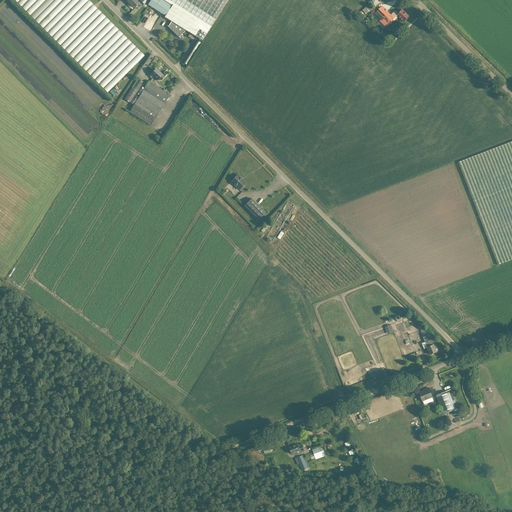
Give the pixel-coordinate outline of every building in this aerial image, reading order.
[(147,55),(90,0),(15,0),(110,93),(147,55)] [(151,0),(148,5),(166,16),(165,17),(171,21),(168,26),(179,37),(186,30),(195,36),(199,29),(206,34),(227,0),(151,0)] [(385,26),(392,20),(394,21),(399,16),(404,21),(409,17),(402,10),(399,13),(398,12),(393,18),(378,2),(370,10),(385,26)] [(206,34),(199,29),(195,36),(202,41),(206,34)] [(157,80),(159,78),(161,81),(165,77),(162,75),(156,69),(151,74),(149,76),(152,79),(154,77),(157,80)] [(129,112),(151,126),(170,95),(149,81),(147,84),(138,79),(125,99),(134,105),(129,112)] [(511,141),(458,162),(474,202),(473,202),(498,265),(511,259),(511,141)] [(231,182),(239,190),(245,183),(241,179),(241,178),(238,174),(231,182)] [(251,198),(244,206),(259,220),(266,212),(251,198)] [(428,347),(430,354),(430,355),(437,352),(434,345),(435,345),(431,334),(430,335),(428,331),(427,332),(426,328),(420,330),(425,342),(428,341),(430,346),(428,347)] [(386,373),(384,368),(381,369),(382,369),(374,372),(376,378),(384,375),(383,374),(386,373)] [(419,393),(420,395),(422,401),(433,397),(429,388),(425,389),(426,390),(419,393)] [(451,390),(446,391),(436,395),(444,414),(458,409),(451,390)] [(298,444),(289,447),(292,454),(300,451),(300,452),(304,451),(302,444),(298,445),(298,444)] [(312,449),(316,459),(324,456),(320,446),(312,449)] [(308,462),(306,459),(304,460),(302,456),(297,458),(302,471),(310,468),(307,463),(308,462)]
